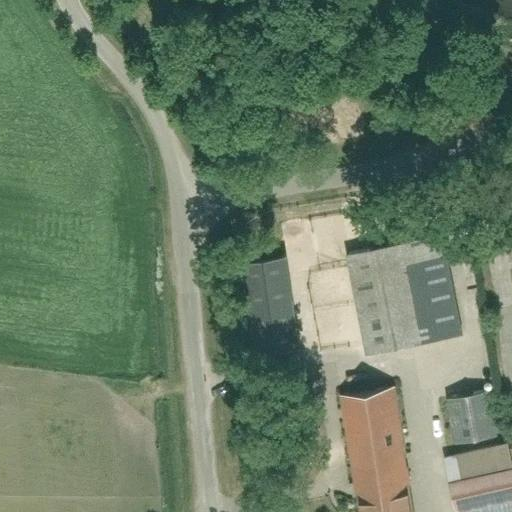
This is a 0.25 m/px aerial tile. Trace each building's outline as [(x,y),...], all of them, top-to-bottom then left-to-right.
[(453,324),(434,226),(343,245),(362,342),(453,324)] [(245,352),(291,345),(278,251),(232,258),(245,352)] [(476,382),(440,390),(449,434),(485,426),(476,382)] [(409,511),(386,383),(336,392),(357,511),(409,511)] [(511,498),(497,438),(439,452),(453,511),(507,511),(511,511),(511,498)]
